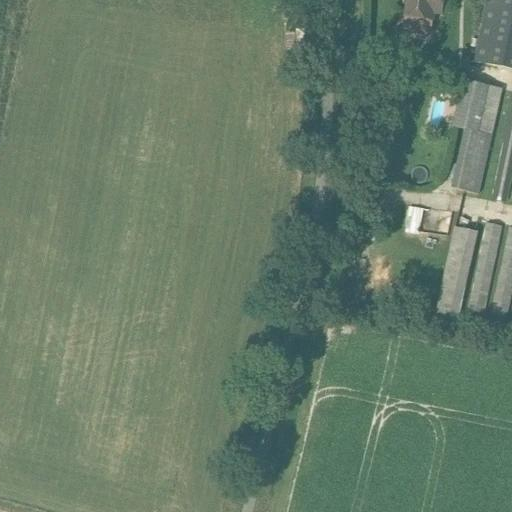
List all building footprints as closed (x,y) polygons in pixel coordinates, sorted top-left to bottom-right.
[(406,0),(404,22),(433,26),(435,14),(443,15),(444,0),(406,0)] [(473,63),(511,70),(511,0),(486,0),(476,47),(473,63)] [(465,61),(473,63),(476,47),(468,45),(465,61)] [(462,93),(465,81),(452,78),(449,91),(462,93)] [(480,196),(502,90),(465,81),(462,93),(454,128),(477,133),(465,193),(480,196)] [(511,96),(491,198),(507,202),(511,178),(511,190),(509,202),(511,202),(511,96)] [(468,311),(484,315),(501,228),(485,224),(468,311)] [(477,232),(454,227),(435,314),(458,320),(477,232)] [(491,315),(507,318),(511,294),(511,228),(508,228),(491,315)]
